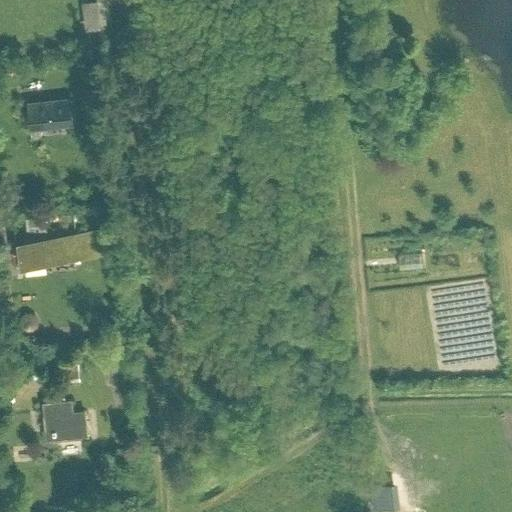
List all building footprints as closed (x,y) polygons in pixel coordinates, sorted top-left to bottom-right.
[(97,0),(83,0),(86,27),(100,25),(97,0)] [(30,100),(33,124),(73,119),(70,95),(38,98),(38,99),(30,100)] [(18,236),(21,263),(124,251),(121,224),(18,236)] [(78,368),(66,369),(67,380),(79,379),(78,368)] [(73,408),(72,396),(44,399),(46,420),(54,419),(55,425),(53,426),(54,430),(55,430),(55,435),(88,431),(85,407),(73,408)]
